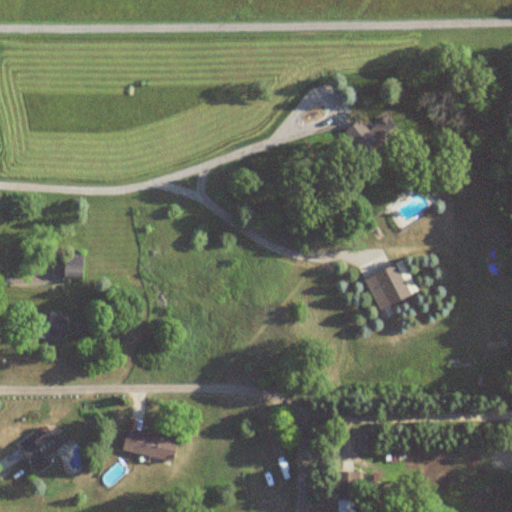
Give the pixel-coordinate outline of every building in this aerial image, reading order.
[(344,131),(366,162),(402,136),(387,115),(367,129),(360,119),(344,131)] [(64,280),(82,280),(82,254),(64,254),(64,280)] [(416,294),(403,262),(364,278),(377,310),(416,294)] [(64,317),(32,317),(32,339),(64,339),(64,317)] [(19,448),(36,473),(51,463),(46,457),(61,447),(48,428),(19,448)] [(172,462),(177,438),(127,428),(122,452),(172,462)] [(333,511),(360,511),(360,473),(333,473),(333,511)]
